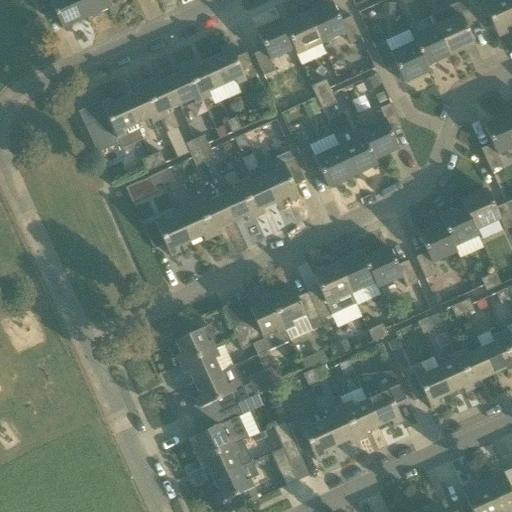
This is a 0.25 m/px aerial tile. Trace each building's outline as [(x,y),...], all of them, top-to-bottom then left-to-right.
[(48,0),(34,0),(42,17),(54,12),(62,29),(86,18),(77,0),(49,0),(48,1),(48,0)] [(107,0),(77,0),(86,18),(111,7),(108,1),(107,0)] [(466,28),(477,23),(470,8),(467,0),(456,5),(461,16),(437,27),(450,56),(474,45),(466,28)] [(505,30),(511,26),(511,12),(506,0),(500,0),(491,4),(489,0),(486,0),(478,4),(476,0),(467,0),(477,23),(481,31),(492,26),(497,39),(507,34),(505,30)] [(361,39),(351,17),(340,22),(332,4),(308,15),(321,44),(344,33),(349,45),(361,39)] [(382,4),(382,15),(394,16),(395,5),(382,4)] [(308,15),(283,26),(294,49),(293,49),(296,55),(321,44),(308,15)] [(294,49),(283,26),(281,20),(256,32),(264,50),(253,55),(263,77),(274,72),(269,60),(293,49),(294,49)] [(437,27),(413,38),(412,39),(414,45),(415,44),(426,67),(450,56),(437,27)] [(385,43),(374,49),(384,71),(395,65),(403,84),(428,72),(426,67),(415,44),(414,45),(391,55),(385,43)] [(236,86),(256,77),(246,54),(235,59),(229,46),(220,50),(222,55),(210,61),(222,87),(234,81),(236,86)] [(222,87),(210,61),(197,67),(195,62),(186,66),(202,101),(210,97),(208,93),(222,87)] [(202,101),(186,66),(177,70),(179,74),(167,80),(179,106),(191,100),(193,105),(202,101)] [(358,95),(378,87),(374,77),(362,82),(363,84),(355,88),(358,95)] [(179,106),(167,80),(154,86),(152,81),(143,85),(159,120),(168,116),(166,112),(179,106)] [(311,87),(316,98),(330,91),(325,80),(311,87)] [(159,120),(143,85),(135,89),(137,94),(124,100),(136,125),(149,119),(151,124),(159,120)] [(330,91),(316,98),(321,109),(336,102),(330,91)] [(95,123),(105,144),(116,139),(116,140),(125,136),(123,131),(136,125),(124,100),(112,105),(110,100),(100,104),(107,118),(95,123)] [(308,118),(319,113),(314,102),(303,107),(308,118)] [(391,104),(379,109),(384,120),(360,131),(363,138),(364,138),(374,160),(398,149),(390,131),(401,126),(391,104)] [(511,148),(511,124),(508,115),(483,127),(492,145),(480,150),(490,172),(501,167),(496,155),(511,148)] [(231,133),(240,129),(236,118),(226,122),(231,133)] [(248,146),(244,135),(235,139),(239,150),(248,146)] [(194,140),(199,152),(209,147),(204,136),(194,140)] [(364,138),(363,138),(339,149),(352,177),(376,166),(374,160),(364,138)] [(190,156),(199,152),(194,140),(185,144),(190,156)] [(209,147),(199,152),(204,163),(214,159),(209,147)] [(327,188),(352,177),(339,149),(315,160),(309,148),(298,153),(308,175),(319,170),(327,188)] [(195,167),(204,163),(199,152),(190,156),(195,167)] [(150,157),(155,168),(164,164),(160,153),(150,157)] [(155,168),(150,157),(141,161),(146,172),(155,168)] [(275,172),(263,178),(275,204),(287,198),(290,203),(299,199),(293,187),(304,182),(293,158),(273,168),(275,172)] [(158,174),(163,185),(172,181),(167,170),(158,174)] [(163,185),(158,174),(149,178),(154,189),(163,185)] [(262,210),(275,204),(263,178),(249,184),(247,179),(240,183),(256,218),(264,215),(262,210)] [(126,189),(132,202),(138,200),(142,189),(139,183),(126,189)] [(232,192),(220,197),(232,223),(245,218),(247,222),(256,218),(240,183),(230,187),(232,192)] [(474,231),(475,230),(499,219),(504,230),(511,226),(511,219),(505,203),(494,208),(486,191),(461,202),(463,207),(474,231)] [(219,229),(232,223),(220,197),(207,204),(204,199),(197,202),(213,238),(222,234),(219,229)] [(204,242),(213,238),(197,202),(187,207),(189,211),(177,217),(189,243),(202,237),(204,242)] [(453,247),(476,236),(478,236),(475,230),(474,231),(463,207),(439,218),(442,224),(452,247),(453,247)] [(162,218),(154,222),(143,227),(153,249),(164,244),(170,257),(179,253),(177,248),(189,243),(177,217),(164,223),(162,218)] [(418,235),(426,253),(415,258),(425,280),(437,274),(432,263),(456,252),(453,247),(452,247),(442,224),(418,235)] [(375,282),(374,283),(376,289),(401,277),(406,288),(417,283),(407,262),(397,266),(388,248),(364,259),(375,282)] [(337,265),(350,293),(374,283),(375,282),(364,259),(362,254),(337,265)] [(310,299),(320,321),(330,316),(331,315),(355,304),(350,293),(337,265),(313,276),(321,294),(310,299)] [(485,292),(500,285),(494,274),(480,280),(485,292)] [(495,295),(500,305),(510,300),(505,290),(495,295)] [(320,321),(310,299),(307,293),(296,298),(293,291),(280,297),(278,292),(269,296),(286,332),(293,329),(290,323),(304,317),(311,331),(322,326),(323,326),(320,321)] [(253,318),(242,323),(252,347),(256,356),(289,341),(285,332),(286,332),(269,296),(260,300),(262,304),(249,310),(253,318)] [(469,300),(460,304),(465,315),(474,310),(469,300)] [(465,315),(460,304),(451,308),(456,319),(465,315)] [(175,357),(180,366),(215,350),(211,341),(214,340),(208,327),(205,328),(200,317),(177,328),(182,339),(174,342),(180,355),(175,357)] [(417,322),(422,334),(432,330),(427,318),(417,322)] [(242,323),(231,328),(242,352),(252,347),(242,323)] [(372,344),(387,337),(381,325),(367,332),(372,344)] [(500,335),(511,361),(511,335),(511,336),(508,331),(500,335)] [(481,350),(492,375),(505,370),(507,374),(511,371),(511,361),(500,335),(491,339),(494,344),(481,350)] [(345,340),(333,346),(337,357),(350,351),(345,340)] [(395,340),(388,343),(392,354),(399,351),(395,340)] [(215,350),(180,366),(183,375),(188,373),(194,385),(220,374),(214,360),(219,358),(215,350)] [(457,355),(473,390),(482,386),(480,381),(492,375),(481,350),(468,356),(465,351),(457,355)] [(473,390),(457,355),(449,358),(451,364),(438,370),(449,395),(462,389),(464,394),(473,390)] [(310,356),(301,360),(306,371),(315,367),(310,356)] [(338,366),(344,377),(353,372),(348,361),(338,366)] [(213,403),(218,414),(241,404),(240,403),(248,399),(234,367),(220,374),(194,385),(199,398),(195,400),(199,409),(213,403)] [(273,389),(284,384),(278,370),(267,375),(273,389)] [(317,382),(312,370),(302,375),(308,386),(317,382)] [(422,370),(403,379),(413,402),(424,397),(430,409),(439,405),(437,400),(449,395),(438,370),(425,376),(422,370)] [(359,387),(367,403),(378,427),(390,422),(392,426),(402,422),(396,410),(406,406),(392,372),(359,387)] [(270,401),(264,404),(268,411),(273,409),(270,401)] [(365,433),(378,427),(367,403),(353,409),(351,403),(343,407),(358,442),(367,438),(365,433)] [(241,404),(218,414),(223,424),(204,432),(193,438),(199,451),(194,453),(198,462),(242,442),(242,441),(245,439),(258,433),(249,412),(245,414),(241,404)] [(350,446),(358,442),(343,407),(334,411),(337,417),(324,423),(335,447),(348,441),(350,446)] [(273,429),(283,450),(298,482),(309,477),(301,458),(299,454),(289,432),(285,423),(273,429)] [(335,447),(324,423),(311,429),(308,423),(289,432),(299,454),(310,449),(315,462),(325,457),(322,453),(335,447)] [(213,481),(239,470),(252,464),(242,442),(198,462),(202,470),(207,468),(213,481)] [(285,487),(298,482),(283,450),(271,455),(285,487)] [(249,480),(257,476),(252,464),(239,470),(213,481),(218,493),(213,496),(218,505),(230,499),(235,510),(258,500),(249,480)] [(511,491),(511,492),(503,474),(483,483),(495,511),(508,511),(511,510),(511,491)] [(495,511),(483,483),(462,492),(471,511),(468,511),(495,511)]
